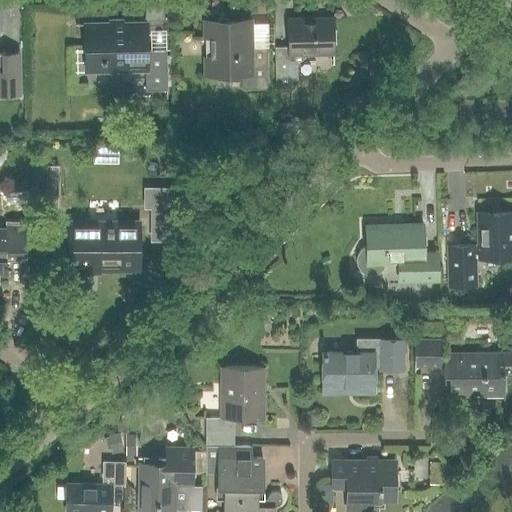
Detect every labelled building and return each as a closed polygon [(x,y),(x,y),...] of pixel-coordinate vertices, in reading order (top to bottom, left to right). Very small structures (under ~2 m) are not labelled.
[(289,46),(275,47),(276,88),(292,88),(292,87),(297,81),(298,80),(298,61),(302,60),(306,56),(306,54),(334,53),(333,18),(289,19),(289,46)] [(243,88),(268,88),(267,47),(251,47),(251,20),(205,21),(207,73),(242,73),(243,88)] [(146,90),(167,89),(167,49),(147,50),(146,32),(128,32),(128,22),(87,23),(87,71),(146,70),(146,90)] [(0,94),(5,94),(21,94),(20,52),(4,52),(4,54),(0,53),(0,94)] [(275,123),(275,135),(290,135),(290,123),(275,123)] [(47,164),(46,208),(58,208),(58,164),(47,164)] [(153,206),(154,238),(172,238),(171,184),(146,184),(146,206),(153,206)] [(511,211),(479,212),(480,244),(448,245),(450,285),(477,284),(477,257),(511,256),(511,211)] [(31,248),(27,248),(27,220),(6,220),(5,231),(0,231),(0,272),(7,273),(7,260),(31,260),(31,248)] [(87,269),(140,269),(140,221),(70,221),(70,260),(86,260),(87,269)] [(368,226),(368,245),(362,249),(358,256),(359,264),(362,270),(369,274),(377,273),(383,268),(386,261),(400,260),(401,280),(438,279),(437,253),(424,253),(423,224),(368,226)] [(458,302),(457,292),(441,293),(442,303),(458,302)] [(440,333),(440,320),(421,321),(422,333),(440,333)] [(403,368),(403,339),(383,339),(383,338),(358,338),(358,351),(324,351),(324,391),(374,391),(374,367),(382,367),(382,368),(403,368)] [(450,395),(505,395),(505,369),(499,369),(499,352),(445,352),(445,339),(415,339),(415,365),(444,365),(444,378),(450,378),(450,395)] [(263,417),(264,366),(223,366),(222,417),(206,416),(206,444),(235,445),(235,417),(263,417)] [(118,430),(126,430),(126,420),(118,419),(118,430)] [(127,434),(127,454),(137,454),(137,434),(127,434)] [(193,484),(193,456),(173,455),(173,465),(142,464),(141,511),(173,511),(174,484),(193,484)] [(263,487),(263,457),(219,456),(218,486),(226,486),(225,511),(274,511),(275,506),(277,505),(279,504),(281,503),(282,500),(283,498),(282,496),(281,493),(279,492),(276,491),(274,491),(272,492),(270,494),(269,496),(268,498),(258,498),(258,487),(263,487)] [(396,499),(396,459),(332,460),(332,486),(347,486),(348,510),(364,510),(364,499),(396,499)] [(126,485),(126,461),(103,460),(103,483),(68,483),(67,511),(111,511),(112,484),(126,485)] [(435,482),(442,482),(453,472),(443,460),(435,460),(435,482)]
